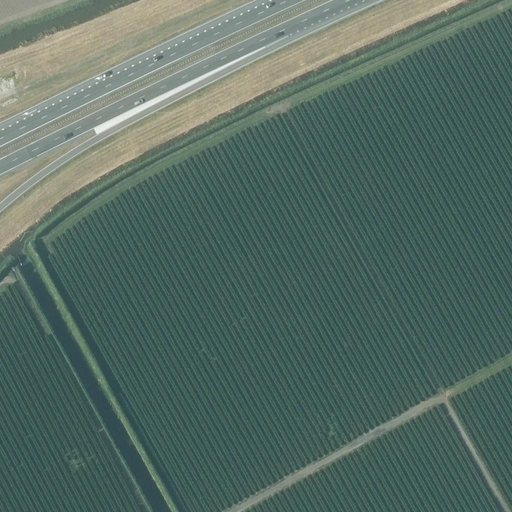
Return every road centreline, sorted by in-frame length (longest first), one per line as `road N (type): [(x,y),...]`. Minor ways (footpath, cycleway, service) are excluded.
road 1 (trunk): [(0,208),(72,153),(238,64),(285,29)]
road 2 (trunk): [(289,0),(0,139)]
road 3 (trunk): [(0,168),(285,29)]
